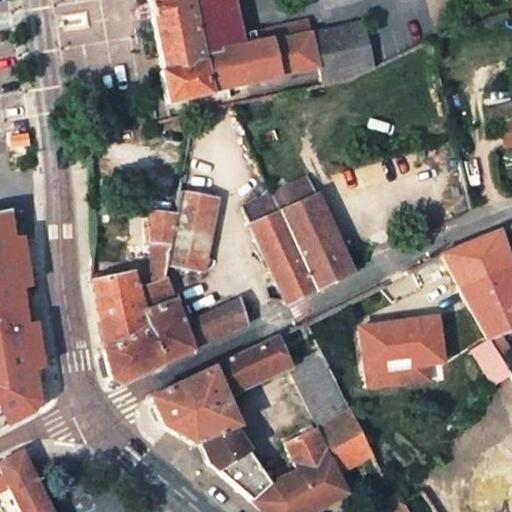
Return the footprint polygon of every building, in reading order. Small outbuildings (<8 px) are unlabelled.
[(309,35),(306,21),(238,35),(230,0),(146,0),(147,4),(151,21),(157,50),(162,73),(159,74),(166,105),(208,96),(207,92),(316,69),(309,35)] [(134,24),(151,21),(147,4),(130,7),(134,24)] [(367,72),(358,25),(309,35),(316,69),(319,87),(351,81),(367,72)] [(511,117),(511,105),(484,112),(487,124),(490,123),(511,117)] [(511,142),(511,117),(490,123),(496,146),(511,142)] [(25,118),(13,119),(14,131),(26,130),(25,118)] [(121,130),(120,123),(107,125),(108,133),(121,130)] [(179,178),(166,176),(160,214),(173,215),(177,192),(179,178)] [(313,291),(349,273),(305,178),(269,194),(313,291)] [(200,273),(215,199),(177,192),(173,215),(168,246),(165,266),(200,273)] [(269,194),(240,209),(283,307),(313,291),(269,194)] [(168,246),(173,215),(160,214),(149,213),(149,244),(168,246)] [(19,248),(16,214),(2,215),(5,249),(19,248)] [(509,265),(506,256),(511,254),(508,242),(501,244),(497,231),(438,254),(455,285),(509,265)] [(149,244),(148,287),(162,281),(165,266),(168,246),(149,244)] [(500,337),(511,331),(511,270),(509,265),(455,285),(486,342),(500,337)] [(135,292),(129,274),(90,282),(102,350),(108,380),(116,384),(188,351),(179,327),(169,302),(162,281),(148,287),(135,292)] [(244,325),(235,302),(179,327),(188,351),(244,325)] [(404,334),(377,337),(375,329),(355,331),(361,374),(378,372),(379,382),(411,378),(410,369),(426,367),(439,365),(434,322),(403,326),(404,334)] [(403,326),(375,329),(377,337),(404,334),(403,326)] [(500,362),(511,355),(500,337),(486,342),(500,362)] [(214,397),(280,366),(268,342),(147,399),(159,427),(190,446),(198,443),(228,429),(214,397)] [(486,342),(472,351),(489,380),(492,385),(508,376),(500,362),(486,342)] [(47,359),(51,369),(62,363),(60,352),(47,359)] [(0,381),(11,377),(0,355),(0,381)] [(290,370),(315,422),(341,409),(316,358),(290,370)] [(361,374),(363,390),(427,383),(426,367),(410,369),(411,378),(379,382),(378,372),(361,374)] [(11,377),(0,381),(0,427),(29,412),(11,377)] [(333,476),(370,454),(347,409),(313,434),(333,476)] [(214,471),(243,451),(228,429),(198,443),(205,464),(214,471)] [(312,511),(342,493),(333,476),(313,434),(311,430),(281,444),(295,472),(268,487),(243,451),(214,471),(260,511),(312,511)] [(48,511),(20,454),(0,463),(0,491),(7,488),(19,511),(48,511)] [(511,511),(511,475),(505,470),(475,511),(511,511)] [(404,511),(400,503),(395,493),(381,501),(387,511),(404,511)]
